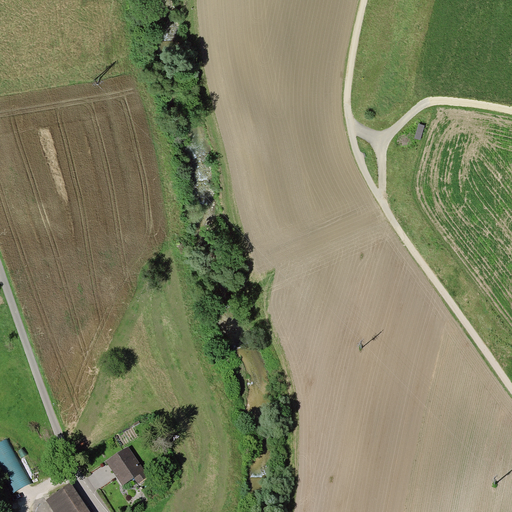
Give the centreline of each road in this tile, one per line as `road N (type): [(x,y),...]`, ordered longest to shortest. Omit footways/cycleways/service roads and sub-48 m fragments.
road 1 (track): [(511,381),(451,309),(373,192),(347,123),(368,0)]
road 2 (track): [(0,268),(74,477),(103,511)]
road 3 (track): [(387,212),(381,145),(400,111),(447,102),(511,112)]
